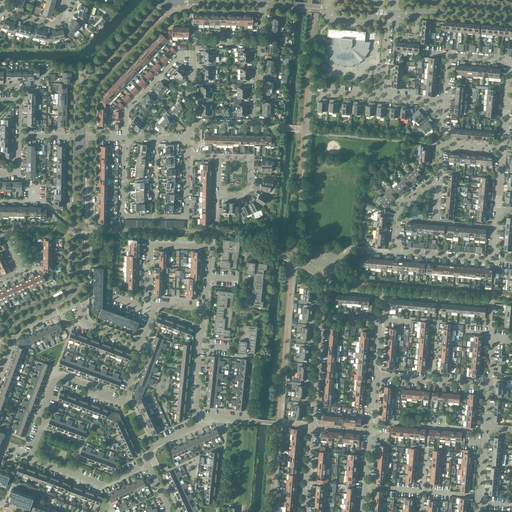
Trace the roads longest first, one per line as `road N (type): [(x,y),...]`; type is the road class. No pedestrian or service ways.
road 1 (residential): [(148,465),(103,484),(29,456),(53,380),(63,376),(124,398),(138,343)]
road 2 (residential): [(304,511),(322,315)]
road 3 (tertiary): [(165,0),(82,87),(75,137)]
road 4 (tertiary): [(84,137),(90,89),(173,5)]
road 5 (tertiary): [(71,295),(81,278),(84,137)]
road 6 (tertiary): [(75,137),(67,287)]
road 7 (residential): [(365,511),(375,374)]
road 8 (tertiary): [(260,4),(392,12)]
road 9 (residential): [(149,305),(149,245),(209,246)]
road 10 (tertiary): [(392,12),(511,18)]
